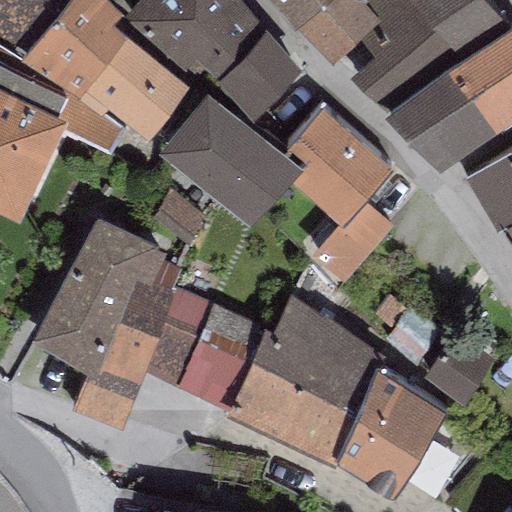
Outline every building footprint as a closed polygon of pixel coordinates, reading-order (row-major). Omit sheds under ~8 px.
[(0,0),(0,23),(21,37),(47,0),(0,0)] [(47,0),(21,37),(79,74),(123,18),(127,15),(112,1),(112,0),(47,0)] [(252,0),(126,0),(124,3),(186,60),(199,47),(256,102),(299,55),(252,0)] [(268,0),(298,34),(338,0),(268,0)] [(362,2),(360,0),(338,0),(298,34),(328,69),(360,40),(380,24),(362,2)] [(407,0),(363,0),(362,2),(380,24),(360,40),(374,62),(351,82),(384,121),(447,73),(457,65),(407,0)] [(407,0),(457,65),(505,35),(479,0),(407,0)] [(100,99),(107,90),(147,122),(188,69),(123,18),(79,74),(75,80),(100,99)] [(457,65),(447,73),(494,135),(511,122),(511,29),(505,35),(457,65)] [(285,137),(206,73),(157,130),(249,206),(287,166),(301,150),(285,137)] [(447,73),(384,121),(440,174),(494,135),(447,73)] [(0,74),(0,194),(17,203),(65,104),(0,74)] [(287,166),(338,211),(341,214),(363,189),(391,158),(321,96),(285,137),(301,150),(287,166)] [(511,135),(463,165),(496,220),(500,218),(511,210),(511,135)] [(204,209),(172,186),(153,212),(186,234),(204,209)] [(391,215),(363,189),(341,214),(338,211),(310,242),(341,270),(391,215)] [(511,210),(500,218),(511,236),(511,210)] [(157,248),(95,220),(32,340),(43,345),(40,352),(84,376),(87,372),(94,375),(135,282),(149,289),(161,261),(165,257),(155,252),(157,248)] [(180,269),(161,261),(149,289),(135,282),(94,375),(87,372),(84,376),(70,411),(120,431),(144,373),(175,290),(171,288),(180,269)] [(213,306),(175,290),(144,373),(175,389),(213,306)] [(438,320),(388,290),(374,308),(387,322),(384,329),(417,350),(438,320)] [(225,420),(279,445),(334,323),(290,298),(272,334),(266,330),(228,413),(225,420)] [(266,330),(213,306),(175,389),(228,413),(266,330)] [(334,323),(279,445),(332,473),(335,465),(377,374),(385,357),(334,323)] [(452,324),(423,360),(463,391),(491,351),(452,324)] [(445,419),(377,374),(335,465),(391,500),(445,419)] [(23,511),(0,480),(0,511),(23,511)] [(263,511),(161,497),(160,503),(153,502),(151,511),(263,511)]
